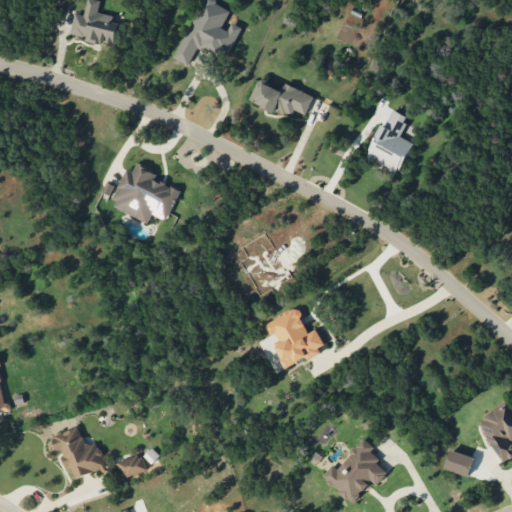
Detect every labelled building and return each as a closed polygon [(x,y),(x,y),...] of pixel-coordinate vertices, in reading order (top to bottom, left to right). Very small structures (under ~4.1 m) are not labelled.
[(71,35),(117,45),(123,18),(99,12),(101,0),(100,0),(88,0),(85,15),(75,13),(71,35)] [(201,0),(176,59),(190,65),(200,43),(229,56),(242,27),(229,21),(233,11),(216,3),(216,0),(201,0)] [(315,96),(286,83),(283,91),(259,80),(250,100),(276,112),(278,108),(293,114),(295,109),(306,114),(315,96)] [(414,142),(400,136),(409,117),(391,108),(367,158),(399,173),(414,142)] [(167,220),(181,191),(155,179),(158,173),(137,163),(133,172),(128,169),(111,205),(149,223),(153,214),(167,220)] [(103,191),(110,195),(115,185),(108,182),(103,191)] [(288,367),(327,348),(318,329),(310,332),(298,308),(264,324),(270,335),(272,334),(288,367)] [(0,407),(1,412),(8,411),(0,367),(0,407)] [(476,421),(503,462),(511,455),(511,403),(509,399),(476,421)] [(77,479),(107,467),(98,441),(86,445),(79,426),(52,436),(57,451),(62,449),(68,468),(72,466),(77,479)] [(324,475),(352,503),(373,481),(377,485),(390,472),(370,452),(375,447),(365,438),(336,468),(333,465),(324,475)] [(116,463),(122,479),(147,469),(141,453),(116,463)]
